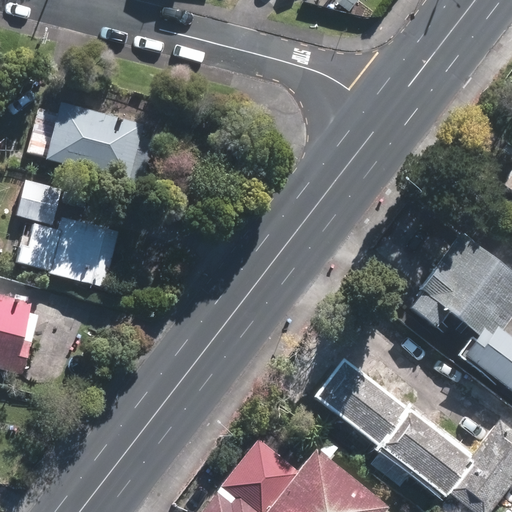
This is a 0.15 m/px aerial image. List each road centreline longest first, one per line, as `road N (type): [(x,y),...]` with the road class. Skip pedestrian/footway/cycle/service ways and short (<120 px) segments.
road 1 (primary): [(79,511),(386,113)]
road 2 (residential): [(46,0),(304,65),(386,113)]
road 3 (primary): [(386,113),(474,0)]
